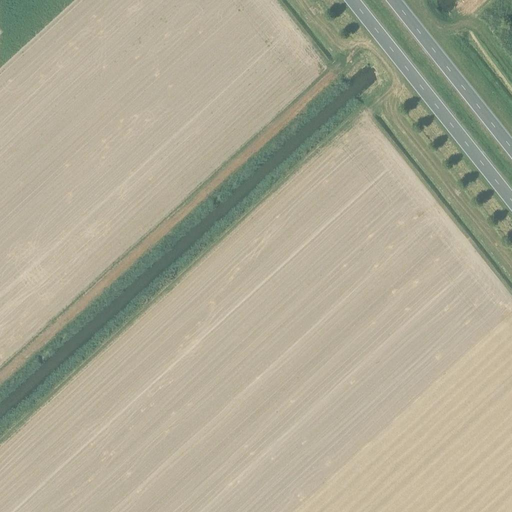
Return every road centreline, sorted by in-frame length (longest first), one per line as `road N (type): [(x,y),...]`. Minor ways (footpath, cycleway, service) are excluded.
road 1 (trunk): [(351,0),(511,202)]
road 2 (trunk): [(511,149),(393,0)]
